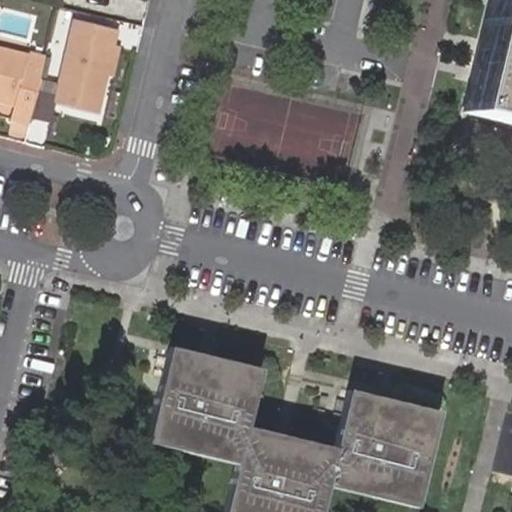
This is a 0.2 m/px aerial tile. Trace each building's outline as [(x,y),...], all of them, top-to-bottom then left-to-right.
[(467,115),(494,0),(486,0),(459,113),(467,115)] [(511,0),(494,0),(467,115),(511,126),(511,0)] [(80,112),(86,87),(89,72),(96,44),(100,29),(56,19),(43,70),(36,101),(80,112)] [(96,44),(89,72),(97,74),(103,46),(96,44)] [(0,102),(0,117),(14,121),(27,64),(28,56),(0,48),(0,100),(0,102)] [(164,350),(162,358),(226,374),(252,381),(254,373),(164,350)] [(162,358),(144,430),(197,443),(234,452),(237,439),(239,431),(252,381),(226,374),(162,358)] [(342,403),(431,424),(433,416),(344,395),(342,403)] [(342,403),(329,453),(328,461),(325,473),(413,494),(431,424),(342,403)] [(197,443),(144,430),(142,437),(232,460),(234,452),(197,443)] [(329,453),(239,431),(237,439),(285,451),(328,461),(329,453)] [(234,452),(232,460),(220,510),(226,511),(314,511),(323,481),(325,473),(328,461),(285,451),(237,439),(234,452)] [(413,494),(325,473),(323,481),(411,503),(413,494)]
